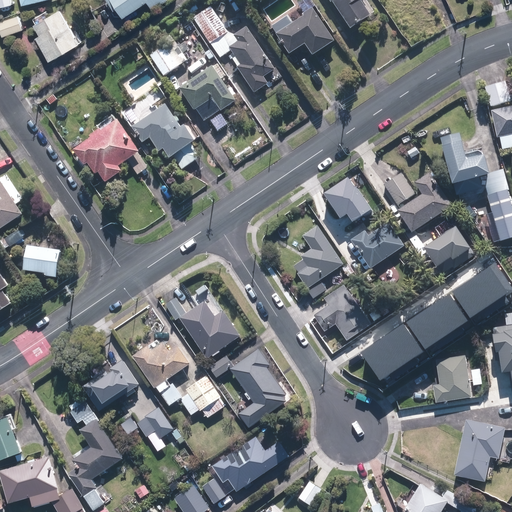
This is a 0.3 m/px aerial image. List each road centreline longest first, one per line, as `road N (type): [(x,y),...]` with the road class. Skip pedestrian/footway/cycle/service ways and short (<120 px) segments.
road 1 (tertiary): [(511,39),(450,65),(214,222)]
road 2 (residential): [(354,433),(214,222)]
road 3 (residential): [(0,96),(129,280)]
road 4 (tertiary): [(0,366),(129,280)]
